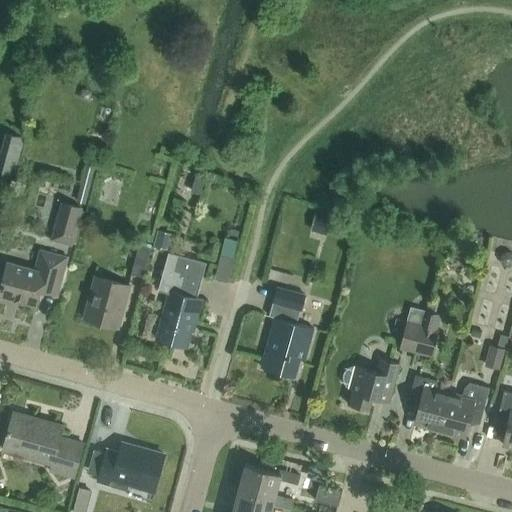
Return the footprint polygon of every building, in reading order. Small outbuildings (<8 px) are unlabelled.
[(0,172),(14,176),(19,157),(1,152),(0,151),(0,172)] [(51,241),(70,246),(80,209),(60,204),(51,241)] [(317,209),(312,227),(327,231),(332,213),(317,209)] [(228,279),(240,238),(225,234),(214,275),(228,279)] [(131,273),(143,276),(151,247),(139,244),(131,273)] [(57,294),(67,257),(40,250),(34,270),(7,263),(0,289),(0,296),(36,306),(40,290),(57,294)] [(207,262),(168,251),(157,290),(169,293),(157,339),(187,347),(193,321),(196,322),(202,298),(197,297),(207,262)] [(118,328),(129,286),(95,277),(83,319),(118,328)] [(277,287),(273,301),(269,316),(274,318),(261,369),(297,378),(304,353),(308,354),(315,328),(297,323),(305,294),(277,287)] [(439,300),(429,298),(425,310),(423,309),(413,351),(429,355),(437,328),(436,328),(440,314),(436,313),(439,300)] [(413,351),(423,309),(410,305),(398,347),(413,351)] [(505,348),(490,344),(484,365),(499,369),(505,348)] [(401,363),(380,358),(377,372),(352,365),(349,366),(346,368),(343,372),(342,375),(342,378),(343,383),(346,387),(352,390),(348,404),(370,410),(373,398),(390,403),(401,363)] [(439,429),(448,393),(436,390),(438,380),(414,374),(406,404),(418,408),(414,423),(439,429)] [(448,393),(439,429),(464,436),(468,420),(479,423),(485,398),(488,386),(469,382),(463,387),(461,396),(448,393)] [(501,444),(511,446),(511,399),(501,397),(495,426),(504,428),(501,444)] [(72,477),(81,443),(59,437),(62,426),(12,412),(1,450),(50,464),(48,470),(72,477)] [(112,479),(153,491),(164,454),(121,442),(118,452),(105,449),(96,481),(110,485),(112,479)] [(274,497),(274,494),(279,479),(297,484),(299,475),(279,469),(278,471),(245,462),(238,487),(274,497)] [(337,504),(341,489),(319,483),(315,498),(337,504)] [(293,499),(274,494),(274,497),(238,487),(231,511),(233,511),(269,511),(272,504),(290,509),(293,499)]
